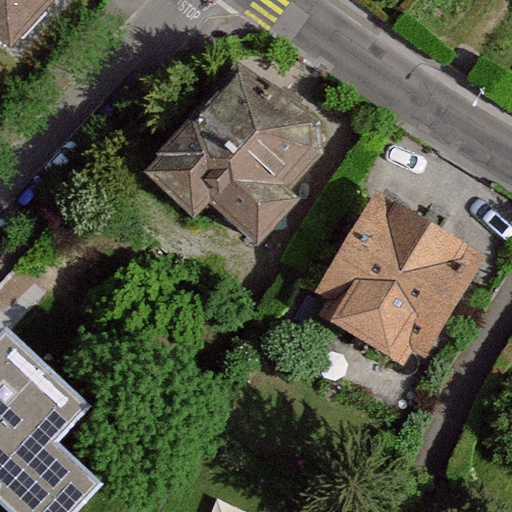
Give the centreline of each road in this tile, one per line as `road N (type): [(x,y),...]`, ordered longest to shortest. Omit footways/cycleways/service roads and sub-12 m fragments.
road 1 (residential): [(264,0),(511,157)]
road 2 (residential): [(0,190),(171,0)]
